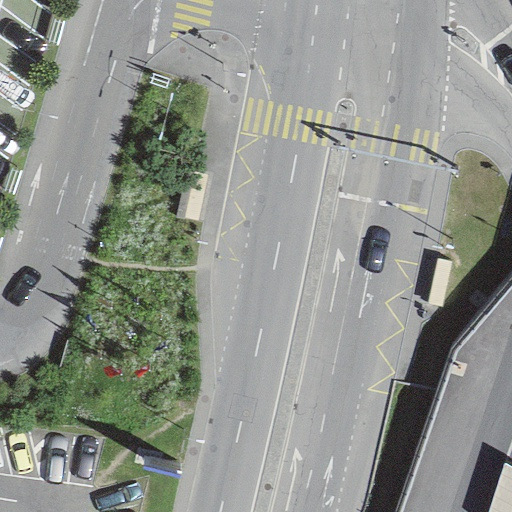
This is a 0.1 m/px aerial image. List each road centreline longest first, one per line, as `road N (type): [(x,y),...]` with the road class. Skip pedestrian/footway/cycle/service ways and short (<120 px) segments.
road 1 (secondary): [(313,25),(216,511)]
road 2 (secondary): [(295,511),(394,51)]
road 3 (tertiary): [(394,51),(482,93),(511,117)]
